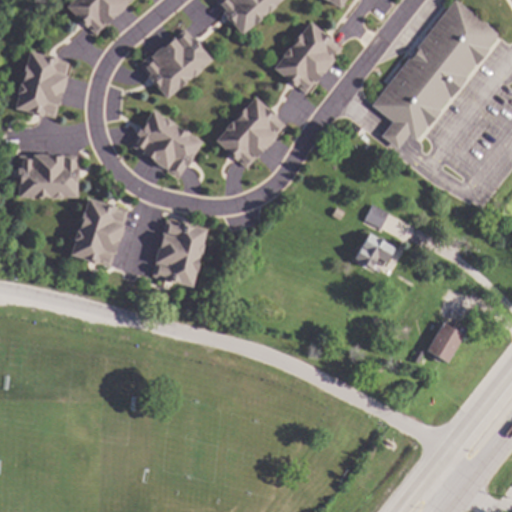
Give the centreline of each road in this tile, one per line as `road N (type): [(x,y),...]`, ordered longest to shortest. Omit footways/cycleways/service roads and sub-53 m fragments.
road 1 (residential): [(417,0),(279,186),(228,204),(142,195),(104,156),(97,109),(104,61),(168,0)]
road 2 (trunk): [(511,366),(396,511)]
